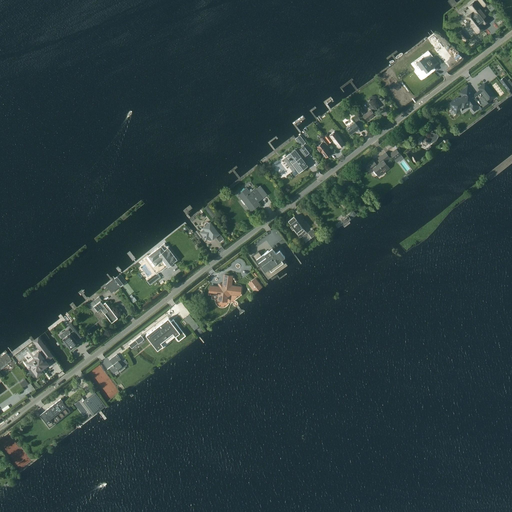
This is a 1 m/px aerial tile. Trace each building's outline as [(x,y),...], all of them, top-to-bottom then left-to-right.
[(469,25),(476,34),(483,28),(481,26),(488,20),(474,2),(468,6),(473,12),(465,18),(462,21),(467,27),(469,25)] [(465,42),(468,39),(462,31),(458,34),(465,42)] [(426,72),(438,63),(433,57),(423,60),(422,59),(417,63),(422,69),(424,69),(426,72)] [(506,90),(507,90),(511,86),(506,79),(504,81),(502,79),(499,81),(506,90)] [(457,97),(449,104),(456,113),(461,110),(461,111),(461,110),(462,109),(466,106),(465,105),(469,102),(472,105),(471,106),(474,110),(479,107),(481,110),(491,103),(489,100),(495,96),(485,83),(479,88),(480,90),(472,96),(466,88),(459,92),(462,96),(460,98),(457,97)] [(376,109),(379,106),(374,100),(374,99),(374,98),(374,97),(373,96),(372,96),(371,96),(370,97),(370,98),(370,99),(368,101),(371,105),(370,105),(369,108),(371,110),(365,114),(364,113),(365,112),(362,109),(359,111),(364,119),(365,118),(367,120),(375,114),(374,113),(375,113),(377,109),(376,109)] [(362,130),(359,126),(362,123),(357,115),(355,117),(357,120),(355,121),(356,122),(352,124),(346,128),(351,134),(356,130),(359,133),(362,130)] [(330,136),(339,147),(344,143),(340,138),(341,137),(337,132),(336,133),(336,132),(330,136)] [(437,139),(438,135),(437,135),(437,134),(436,134),(434,133),(433,133),(432,132),(429,138),(425,137),(422,139),(423,143),(426,144),(429,142),(431,143),(437,139)] [(306,143),(300,135),(295,139),(301,146),(306,143)] [(322,143),(317,146),(326,157),(331,153),(328,150),(329,149),(326,145),(323,141),(322,141),(322,142),(322,143)] [(298,147),(287,156),(288,158),(290,160),(296,168),(292,172),(294,175),(299,172),(307,165),(304,162),(302,159),(301,158),(304,156),(304,157),(309,153),(304,146),(299,149),(298,147)] [(402,157),(401,155),(396,149),(390,154),(397,162),(402,157)] [(384,161),(389,157),(385,152),(378,158),(380,159),(375,163),(373,159),(365,166),(369,171),(373,168),(378,175),(383,170),(384,171),(389,168),(384,161)] [(268,166),(265,167),(271,175),(273,174),(271,171),(274,169),(271,166),(270,164),(268,166)] [(260,199),(266,194),(260,186),(255,190),(255,189),(253,190),(251,188),(248,191),(246,188),(238,194),(251,210),(259,204),(254,198),(257,196),(260,199)] [(208,205),(204,208),(212,218),(216,215),(208,205)] [(349,214),(342,220),(344,223),(350,219),(350,218),(351,217),(349,214)] [(294,216),(288,221),(300,236),(306,232),(294,216)] [(215,235),(219,233),(210,222),(209,223),(208,222),(207,222),(206,223),(205,223),(205,224),(205,225),(205,226),(204,227),(205,228),(201,231),(204,235),(204,236),(205,236),(206,238),(207,238),(207,239),(208,239),(209,240),(210,240),(211,240),(212,240),(212,239),(213,239),(214,239),(211,236),(214,234),(215,235)] [(307,232),(312,238),(317,234),(312,228),(307,232)] [(177,259),(165,243),(161,246),(148,256),(160,271),(167,266),(167,267),(168,267),(167,266),(169,265),(169,266),(170,266),(170,265),(174,262),(173,262),(177,259)] [(282,246),(271,254),(268,250),(262,255),(258,251),(251,256),(268,279),(275,274),(270,267),(277,262),(282,269),(288,265),(283,258),(285,256),(283,255),(286,252),(282,246)] [(161,277),(157,272),(147,281),(150,285),(161,277)] [(126,282),(120,274),(114,279),(120,287),(126,282)] [(240,292),(240,289),(238,286),(231,286),(232,279),(230,276),(224,275),(224,280),(225,282),(217,288),(216,286),(211,286),(210,291),(212,294),(219,295),(219,297),(221,300),(224,300),(227,298),(227,296),(230,293),(237,294),(240,292)] [(106,284),(112,292),(119,287),(112,279),(106,284)] [(255,291),(261,286),(255,279),(249,283),(255,291)] [(112,323),(118,318),(105,302),(103,304),(100,301),(96,304),(93,301),(88,305),(94,313),(97,311),(98,312),(101,309),(112,323)] [(189,314),(184,319),(188,324),(189,323),(194,330),(199,327),(189,314)] [(151,331),(146,335),(149,339),(150,338),(153,342),(157,348),(162,344),(175,334),(178,339),(185,334),(178,326),(173,319),(171,321),(168,318),(151,331)] [(72,321),(68,324),(74,331),(77,328),(72,321)] [(80,339),(84,336),(80,331),(76,334),(73,336),(70,332),(68,334),(65,336),(65,337),(63,339),(65,342),(64,343),(67,346),(68,345),(71,349),(73,347),(76,345),(78,343),(76,339),(78,337),(80,339)] [(144,339),(141,335),(129,345),(132,348),(138,343),(139,343),(144,339)] [(48,364),(46,361),(53,356),(38,338),(34,341),(40,349),(45,355),(42,357),(39,352),(35,355),(36,357),(33,360),(32,360),(28,363),(29,364),(28,364),(28,365),(28,366),(28,367),(29,367),(30,367),(31,367),(37,375),(42,372),(40,370),(41,369),(43,368),(44,367),(48,364)] [(126,364),(128,363),(125,360),(123,361),(122,360),(117,354),(110,359),(114,364),(110,367),(114,372),(118,368),(120,370),(127,365),(126,364)] [(23,387),(28,383),(25,379),(20,383),(23,387)] [(95,394),(85,401),(95,414),(105,406),(95,394)] [(62,403),(63,402),(61,399),(40,415),(45,421),(55,413),(59,420),(69,412),(62,403)]
